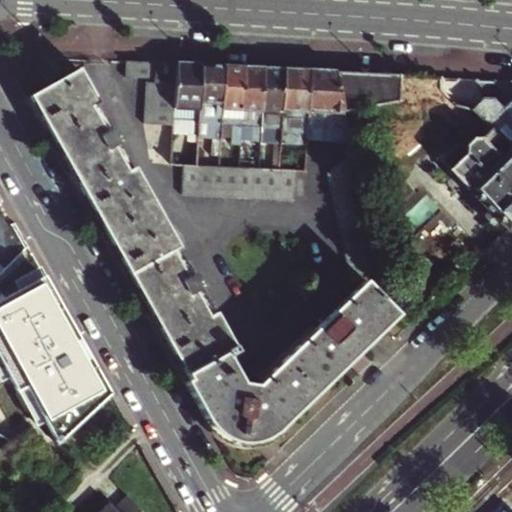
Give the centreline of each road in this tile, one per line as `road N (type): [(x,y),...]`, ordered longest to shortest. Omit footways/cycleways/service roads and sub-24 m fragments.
road 1 (primary): [(66,0),(511,29)]
road 2 (primary): [(0,122),(218,511)]
road 3 (tertiary): [(511,273),(266,511)]
road 4 (primary): [(511,374),(370,511)]
road 5 (primary): [(415,511),(511,417)]
